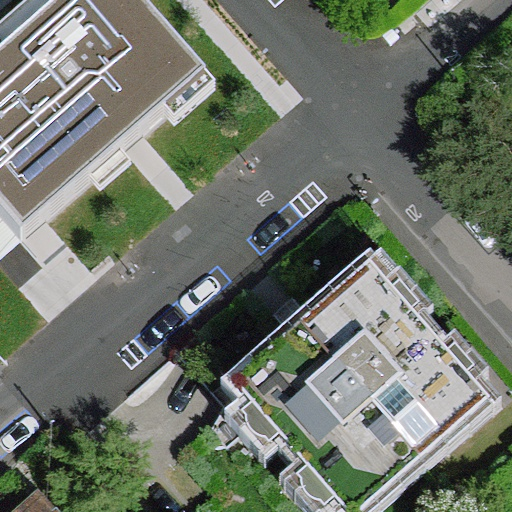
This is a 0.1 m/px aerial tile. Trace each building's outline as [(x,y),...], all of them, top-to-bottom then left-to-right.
[(133,0),(29,0),(0,28),(0,35),(41,81),(133,0)] [(288,99),(206,7),(132,73),(163,108),(178,94),(206,125),(220,112),(244,138),(288,99)] [(0,175),(0,318),(71,255),(0,175)] [(427,338),(372,274),(318,322),(291,345),(235,394),(293,458),(340,511),(371,511),(423,466),(488,409),(427,338)] [(511,511),(511,471),(490,491),(508,511),(511,511)]
